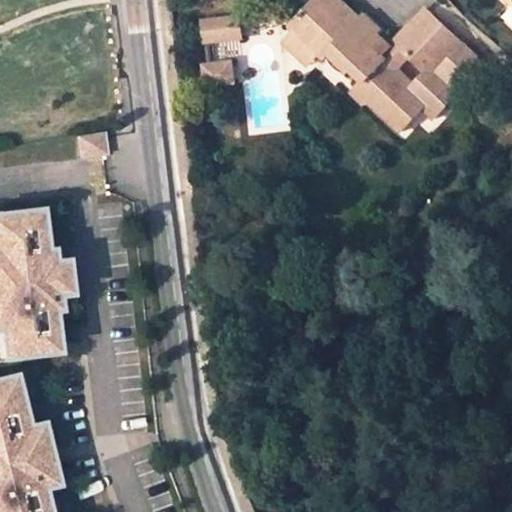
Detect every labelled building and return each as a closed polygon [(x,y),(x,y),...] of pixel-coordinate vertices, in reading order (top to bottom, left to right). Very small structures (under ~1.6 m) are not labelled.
[(322,60),(327,55),(337,64),(348,74),(352,70),(376,92),(369,100),(404,133),(427,108),(437,117),(488,63),(439,18),(418,40),(408,31),(391,48),(375,34),(370,40),(353,24),(357,20),(335,0),(329,0),(318,12),(310,5),(288,29),(322,60)] [(440,17),(428,9),(408,31),(418,40),(439,18),(440,17)] [(370,40),(375,34),(379,30),(362,15),(357,20),(353,24),(370,40)] [(206,40),(207,40),(207,39),(240,36),(238,17),(204,21),(206,40)] [(207,40),(209,59),(243,56),(241,36),(240,36),(207,39),(207,40)] [(327,55),(322,60),(332,70),(337,64),(327,55)] [(228,63),(204,66),(206,86),(230,83),(228,63)] [(101,129),(75,134),(77,155),(105,151),(101,129)] [(0,212),(0,334),(2,353),(10,352),(53,347),(48,306),(54,305),(53,293),(52,293),(49,261),(48,249),(42,250),(37,208),(0,212)] [(62,260),(49,261),(52,293),(53,293),(64,292),(62,260)] [(0,334),(0,358),(10,358),(10,352),(2,353),(0,334)] [(0,371),(0,511),(42,511),(35,482),(37,481),(20,422),(18,423),(4,371),(0,371)] [(30,419),(20,422),(37,481),(47,479),(30,419)]
